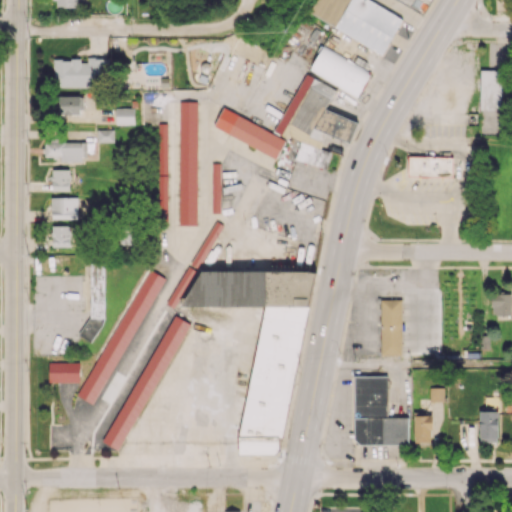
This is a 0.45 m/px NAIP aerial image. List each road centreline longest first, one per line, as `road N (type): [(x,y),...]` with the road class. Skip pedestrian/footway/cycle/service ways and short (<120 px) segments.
road 1 (primary): [(457,0),(362,170),(297,478)]
road 2 (secondary): [(16,0),(15,477)]
road 3 (residential): [(297,478),(15,477)]
road 4 (residential): [(240,14),(214,28),(0,27)]
road 5 (residential): [(511,478),(297,478)]
road 6 (residential): [(511,251),(343,250)]
